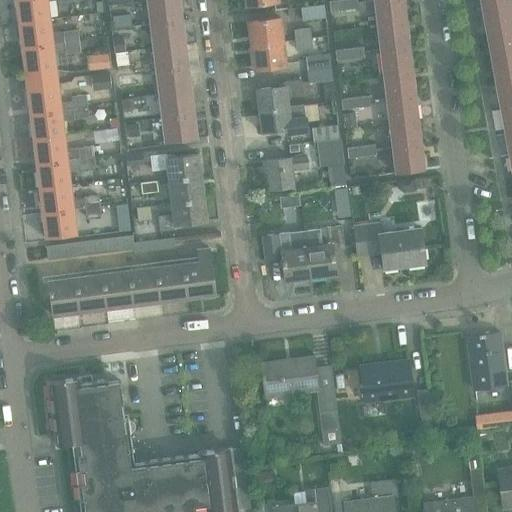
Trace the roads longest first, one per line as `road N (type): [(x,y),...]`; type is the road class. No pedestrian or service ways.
road 1 (residential): [(248,325),(208,0)]
road 2 (residential): [(470,295),(434,0)]
road 3 (residential): [(7,356),(248,325)]
road 4 (residential): [(248,325),(470,295)]
road 5 (residential): [(26,511),(7,356)]
